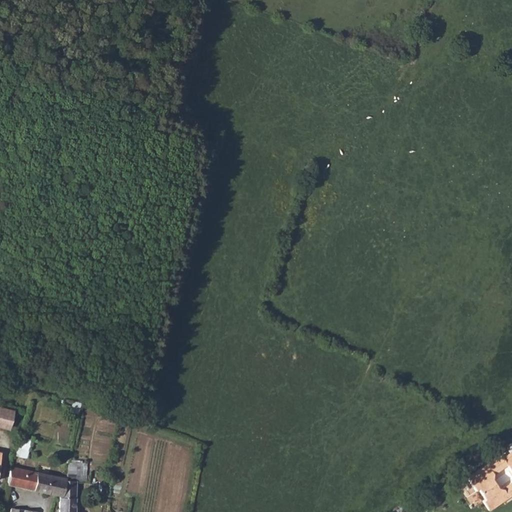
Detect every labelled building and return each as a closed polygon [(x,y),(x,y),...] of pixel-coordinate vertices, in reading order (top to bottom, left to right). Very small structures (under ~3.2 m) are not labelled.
[(0,440),(4,442),(13,410),(0,406),(0,440)] [(504,457),(502,454),(470,480),(479,491),(481,489),(494,478),(495,474),(509,463),(504,457)] [(60,492),(59,494),(59,503),(59,511),(74,511),(75,511),(74,485),(84,484),(85,463),(67,464),(63,476),(60,492)] [(511,466),(509,463),(495,474),(494,478),(501,487),(506,487),(511,482),(511,466)] [(10,465),(7,483),(54,493),(59,494),(60,492),(63,476),(10,465)] [(511,495),(511,482),(506,487),(501,487),(494,478),(481,489),(489,499),(487,501),(493,510),(511,495)]
